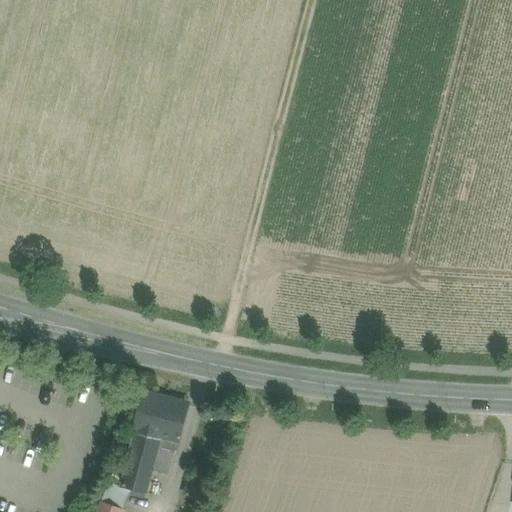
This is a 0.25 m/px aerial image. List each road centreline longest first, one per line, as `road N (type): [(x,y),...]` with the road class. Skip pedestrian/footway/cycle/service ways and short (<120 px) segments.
road 1 (secondary): [(0,312),(266,376),(511,402)]
road 2 (track): [(220,367),(313,0)]
